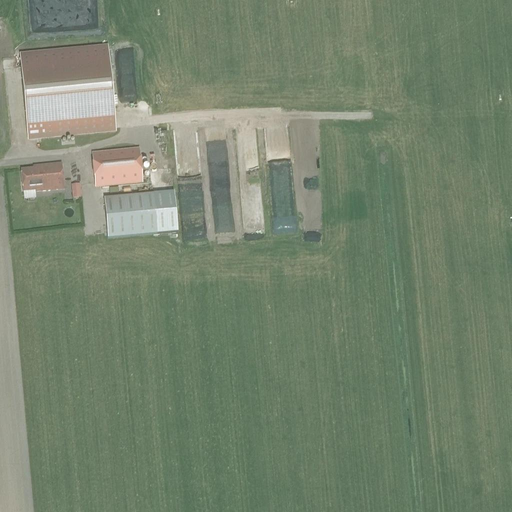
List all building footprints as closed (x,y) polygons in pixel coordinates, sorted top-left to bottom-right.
[(107,44),(107,36),(91,37),(91,45),(107,44)] [(20,54),(28,140),(116,131),(108,46),(20,54)] [(143,184),(139,150),(92,154),(96,188),(143,184)] [(22,171),(24,193),(37,192),(37,193),(66,190),(63,165),(34,167),(35,169),(22,171)] [(73,199),(81,198),(80,184),(71,185),(73,199)] [(174,193),(104,199),(107,234),(108,240),(178,233),(174,193)]
